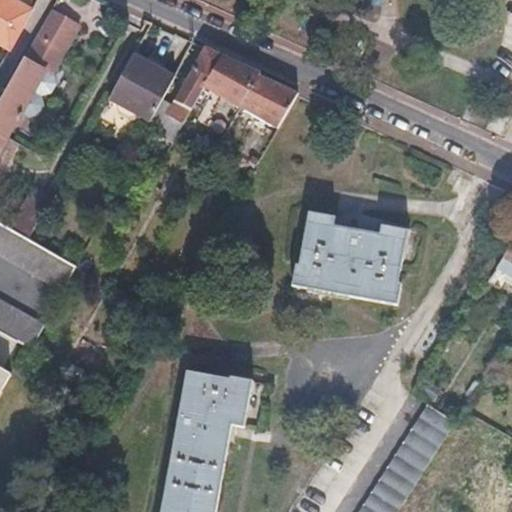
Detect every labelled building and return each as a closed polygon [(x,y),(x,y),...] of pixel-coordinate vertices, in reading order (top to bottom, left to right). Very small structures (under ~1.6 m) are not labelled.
[(0,0),(0,46),(11,52),(35,10),(17,0),(0,0)] [(28,60),(51,73),(79,26),(53,10),(25,57),(28,60)] [(221,56),(205,49),(169,114),(172,116),(184,122),(204,87),(221,56)] [(174,78),(168,70),(167,62),(152,54),(144,57),(136,52),(109,99),(116,103),(120,116),(131,122),(142,117),(149,121),(174,78)] [(261,74),(221,56),(204,87),(243,106),(261,74)] [(0,132),(13,139),(51,73),(28,60),(0,108),(0,132)] [(300,90),(261,74),(243,106),(280,126),(298,93),(300,90)] [(184,122),(172,116),(162,133),(174,140),(184,122)] [(0,132),(0,148),(2,145),(12,150),(17,142),(13,139),(0,132)] [(16,226),(34,232),(44,202),(26,196),(16,226)] [(341,217),(314,211),(298,284),(400,306),(405,284),(399,283),(411,229),(380,223),(377,237),(358,233),(338,228),(341,217)] [(0,222),(0,254),(62,290),(76,265),(30,240),(0,222)] [(511,246),(498,268),(511,277),(511,246)] [(0,332),(16,341),(30,348),(44,323),(0,298),(0,332)] [(16,341),(0,332),(0,394),(12,372),(2,367),(16,341)] [(193,370),(165,511),(223,511),(237,434),(239,425),(251,427),(260,379),(237,375),(236,378),(193,370)] [(399,511),(457,421),(430,403),(360,511),(399,511)] [(491,511),(493,458),(451,456),(449,511),(491,511)]
